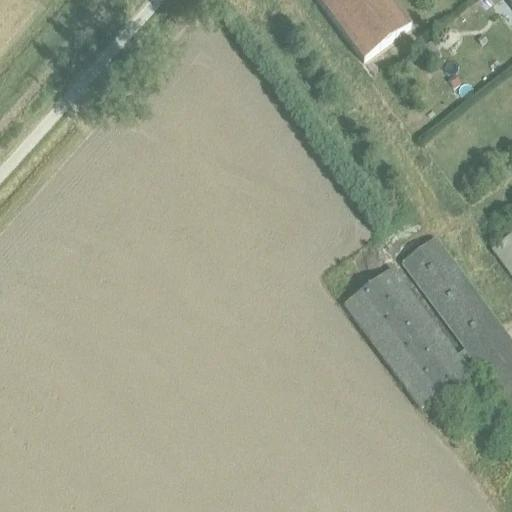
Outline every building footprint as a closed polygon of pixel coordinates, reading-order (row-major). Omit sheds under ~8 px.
[(312,0),(369,76),(421,37),(392,0),(312,0)] [(428,64),(439,59),(433,45),(422,50),(428,64)] [(511,225),(487,243),(511,278),(511,225)] [(511,341),(443,245),(412,267),(511,408),(511,341)] [(398,283),(350,317),(418,413),(466,378),(398,283)]
